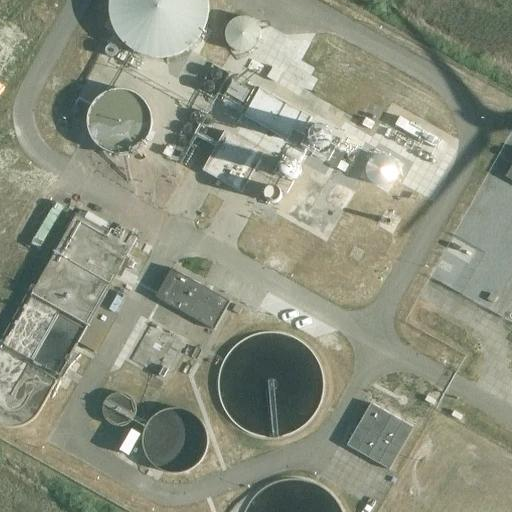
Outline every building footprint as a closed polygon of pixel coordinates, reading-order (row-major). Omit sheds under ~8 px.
[(259,89),(244,117),(287,141),(294,129),(303,134),(312,118),(259,89)] [(130,157),(143,153),(153,145),(159,133),(160,120),(156,108),(148,98),(136,92),(123,90),(111,94),(101,102),(95,114),(94,127),(97,139),(106,149),(117,155),(130,157)] [(400,117),(395,126),(437,150),(442,141),(400,117)] [(202,171),(241,193),(263,154),(224,132),(202,171)] [(282,160),(287,171),(294,168),(302,182),(312,177),(305,164),(317,157),(311,145),(282,160)] [(325,201),(343,212),(354,193),(335,183),(325,201)] [(214,331),(230,302),(172,269),(155,298),(161,301),(214,331)] [(28,297),(8,332),(29,344),(49,309),(28,297)] [(231,311),(238,315),(242,309),(241,308),(235,305),(234,305),(231,311)] [(98,308),(78,343),(96,353),(115,318),(98,308)] [(392,311),(388,321),(408,330),(412,320),(392,311)] [(318,396),(319,385),(318,377),(316,368),(312,360),(306,352),(299,345),(290,340),(280,337),(272,336),(265,336),(253,338),(246,342),(236,348),(230,355),(225,364),(222,373),(220,383),(221,392),(223,402),(228,411),(232,418),(240,425),(248,430),(258,433),(267,435),(274,434),(286,432),(295,428),(303,422),(309,415),(314,406),(318,396)] [(371,404),(346,446),(368,458),(392,416),(371,404)] [(201,444),(202,438),(201,432),(199,427),(197,422),(194,418),(190,414),(185,411),(181,409),(175,408),(169,408),(163,409),(159,411),(152,416),(148,420),(145,426),(143,431),(142,437),(143,443),(144,449),(147,453),(150,457),(154,462),(160,465),(167,467),(170,467),(177,467),(183,465),(188,463),(193,459),(197,454),(200,449),(201,444)] [(204,445),(190,480),(214,490),(228,454),(204,445)] [(215,496),(230,502),(246,462),(231,457),(215,496)]
